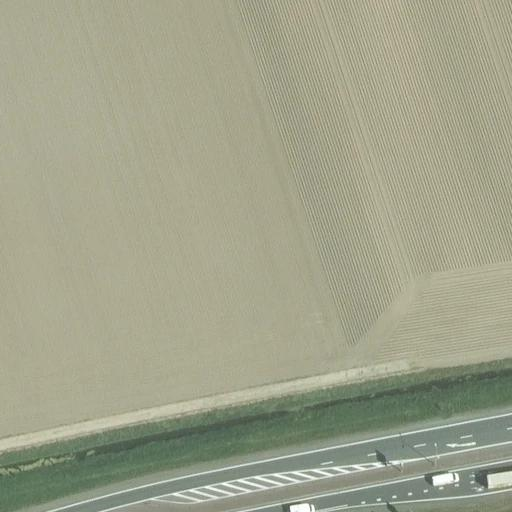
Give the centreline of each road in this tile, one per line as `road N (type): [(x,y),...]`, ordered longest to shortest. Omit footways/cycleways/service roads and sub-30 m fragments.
road 1 (trunk): [(511,427),(199,482),(81,511)]
road 2 (unclassified): [(0,447),(405,366)]
road 3 (trunk): [(285,511),(511,476)]
